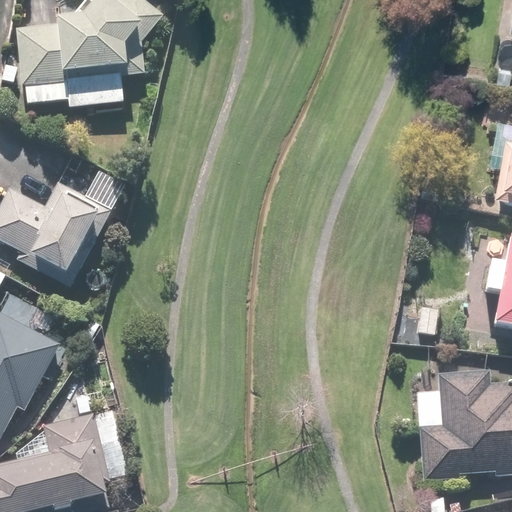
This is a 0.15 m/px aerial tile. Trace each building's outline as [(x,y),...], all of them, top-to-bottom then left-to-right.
[(129,0),(127,3),(123,0),(85,0),(81,4),(83,6),(70,23),(70,26),(51,27),(51,31),(13,34),(19,92),(23,92),(24,109),(66,105),(67,114),(120,109),(117,82),(140,80),(138,49),(159,23),(131,0),(129,0)] [(511,210),(511,149),(502,148),(491,207),(511,210)] [(67,293),(108,217),(56,189),(42,214),(7,195),(0,206),(0,247),(18,258),(14,265),(67,293)] [(511,245),(503,245),(500,271),(482,269),(478,302),(492,304),(489,337),(511,339),(511,245)] [(0,307),(0,439),(14,413),(21,417),(41,381),(47,384),(68,345),(46,334),(51,324),(29,312),(32,306),(8,293),(0,307)] [(437,311),(417,310),(415,339),(435,340),(437,311)] [(511,478),(511,387),(487,389),(486,376),(435,380),(436,397),(414,399),(419,486),(455,484),(455,479),(490,476),(491,480),(511,478)] [(0,511),(105,511),(101,490),(106,489),(91,420),(41,431),(47,458),(0,468),(0,511)]
